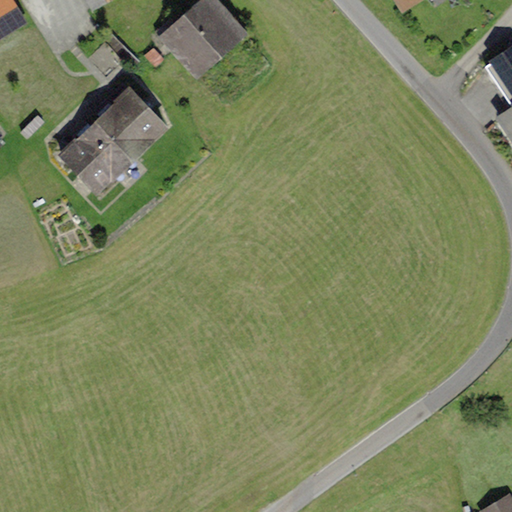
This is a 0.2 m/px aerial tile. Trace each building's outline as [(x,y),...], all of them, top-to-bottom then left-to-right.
[(107,0),(85,0),(90,9),(107,0)] [(390,0),(398,12),(420,0),(390,0)] [(211,7),(171,44),(201,78),(242,41),(211,7)] [(133,97),(60,162),(95,202),(168,137),(133,97)] [(511,102),(490,116),(511,151),(511,102)] [(511,511),(511,486),(484,502),(489,511),(511,511)]
